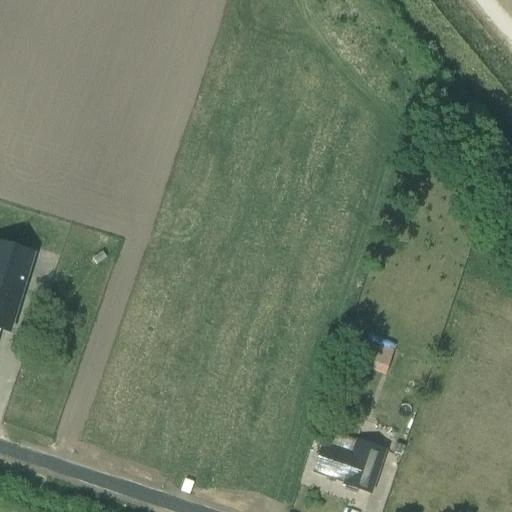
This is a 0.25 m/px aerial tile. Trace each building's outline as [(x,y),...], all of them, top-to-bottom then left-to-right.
[(511,0),(493,0),(506,15),(511,9),(511,0)] [(0,330),(8,333),(31,254),(0,245),(0,330)] [(92,260),(96,267),(107,259),(102,253),(92,260)] [(359,369),(385,377),(393,351),(367,343),(359,369)] [(324,444),(314,473),(344,483),(343,485),(370,495),(385,450),(355,440),(355,442),(328,433),(324,444)]
